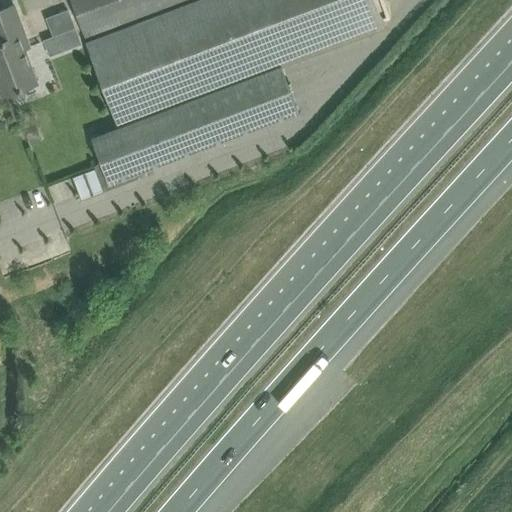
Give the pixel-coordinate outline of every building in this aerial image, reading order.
[(71,0),(85,37),(182,0),(71,0)] [(110,183),(300,112),(282,65),(383,27),(373,0),(194,0),(87,41),(120,126),(92,136),(110,183)] [(0,85),(4,95),(22,88),(37,82),(25,48),(30,47),(15,4),(0,9),(0,85)] [(44,39),(51,56),(83,44),(77,27),(44,39)] [(95,167),(73,176),(81,199),(104,190),(95,167)]
